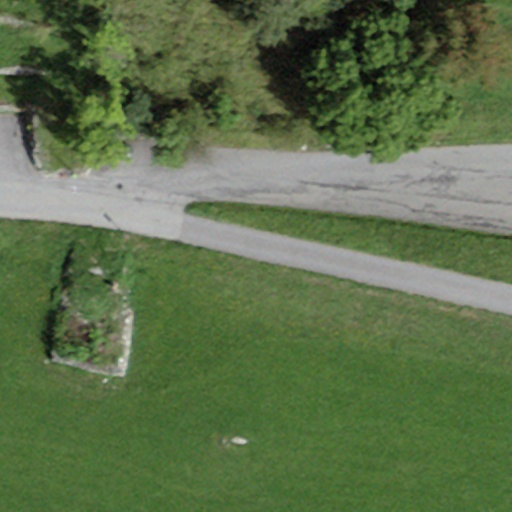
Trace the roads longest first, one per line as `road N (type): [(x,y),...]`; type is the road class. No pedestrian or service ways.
road 1 (residential): [(99,190),(192,232),(511,301)]
road 2 (residential): [(511,164),(99,190)]
